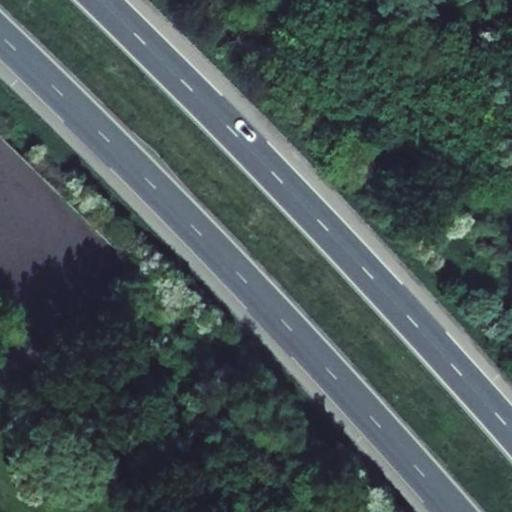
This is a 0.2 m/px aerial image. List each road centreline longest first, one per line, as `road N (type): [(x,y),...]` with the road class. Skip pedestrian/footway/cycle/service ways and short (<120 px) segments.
road 1 (motorway): [(0,35),(258,295),(455,511)]
road 2 (motorway): [(511,431),(298,198),(100,0)]
road 3 (track): [(381,0),(419,19),(469,28),(511,16)]
